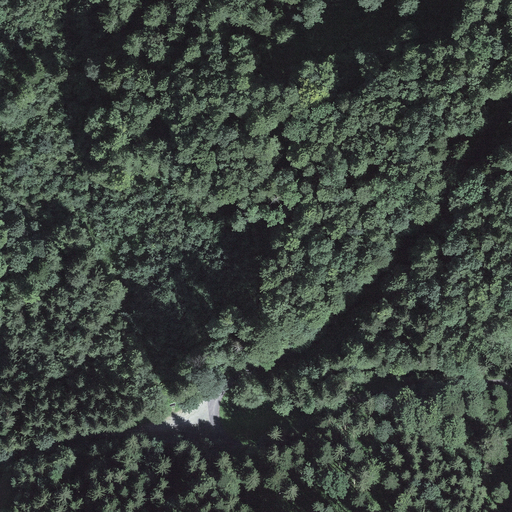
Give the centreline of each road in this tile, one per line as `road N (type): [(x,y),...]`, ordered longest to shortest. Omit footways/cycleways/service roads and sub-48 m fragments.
road 1 (track): [(511,380),(404,387),(351,401),(250,450),(225,439),(211,416)]
road 2 (track): [(211,416),(58,439),(0,460)]
